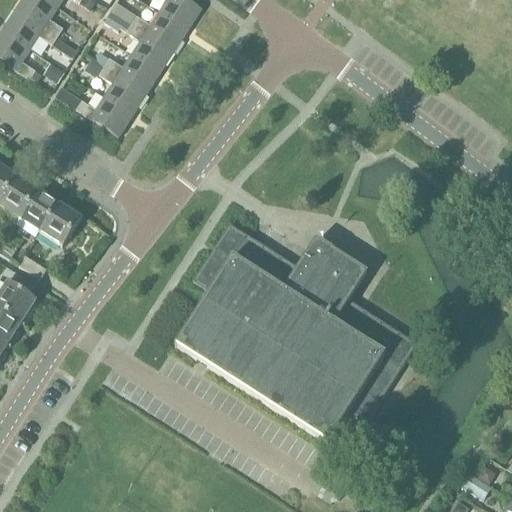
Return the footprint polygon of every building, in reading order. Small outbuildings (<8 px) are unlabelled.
[(48,25),(57,11),(40,0),(23,0),(15,14),(57,41),(66,47),(70,39),(48,25)] [(67,0),(79,7),(83,0),(40,0),(57,11),(64,0),(67,0)] [(157,16),(186,35),(200,13),(179,0),(160,0),(165,3),(157,16)] [(115,8),(110,16),(120,23),(125,15),(115,8)] [(51,49),(57,41),(15,14),(2,34),(30,53),(38,41),(51,49)] [(125,35),(129,29),(110,16),(103,26),(118,36),(120,33),(125,35)] [(173,55),(186,35),(157,16),(149,30),(135,21),(131,28),(173,55)] [(159,77),(173,55),(131,28),(125,37),(138,46),(130,58),(159,77)] [(21,67),(30,53),(2,34),(0,36),(0,66),(15,76),(29,85),(34,76),(21,67)] [(66,49),(61,56),(71,63),(76,55),(66,49)] [(145,98),(159,77),(130,58),(121,72),(108,64),(103,71),(145,98)] [(59,86),(64,78),(51,69),(45,77),(59,86)] [(132,119),(145,98),(103,71),(98,80),(111,88),(103,100),(132,119)] [(34,76),(31,82),(36,86),(40,79),(34,76)] [(60,92),(54,101),(64,108),(70,99),(60,92)] [(117,142),(132,119),(103,100),(94,114),(81,106),(75,115),(88,123),(117,142)] [(0,204),(16,180),(0,169),(0,204)] [(0,211),(18,223),(37,194),(16,180),(0,204),(0,211)] [(40,237),(59,208),(37,194),(18,223),(40,237)] [(59,208),(40,237),(61,251),(80,221),(59,208)] [(296,272),(228,228),(191,284),(209,295),(173,350),(326,449),(362,394),(378,405),(414,348),(348,306),(366,277),(332,255),(333,254),(315,243),(296,272)] [(0,257),(10,264),(15,256),(2,248),(0,250),(0,257)] [(39,283),(46,273),(25,259),(19,269),(39,283)] [(0,294),(0,314),(20,327),(34,305),(26,300),(34,289),(13,275),(6,286),(5,286),(0,294)] [(23,324),(36,331),(45,316),(32,309),(23,324)] [(0,344),(7,349),(20,327),(0,314),(0,344)] [(486,470),(479,482),(490,489),(497,477),(486,470)] [(483,504),(491,491),(480,484),(472,497),(483,504)]
